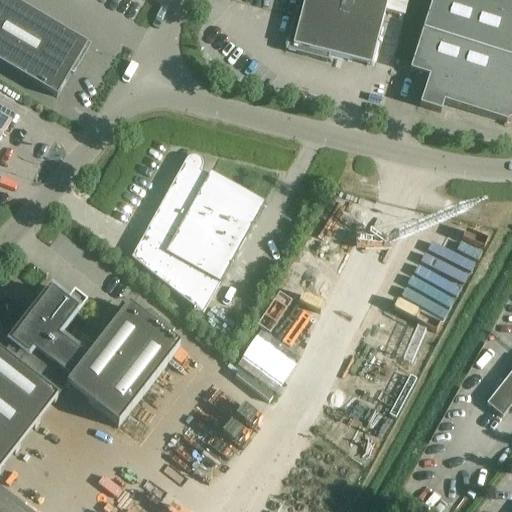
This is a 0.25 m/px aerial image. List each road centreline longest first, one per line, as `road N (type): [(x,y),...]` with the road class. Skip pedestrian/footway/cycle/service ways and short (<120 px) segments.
road 1 (unclassified): [(140,76),(198,101),(477,170),(511,170)]
road 2 (unclassified): [(140,76),(88,148),(0,244)]
road 3 (unknown): [(64,511),(92,456),(113,448),(223,509)]
